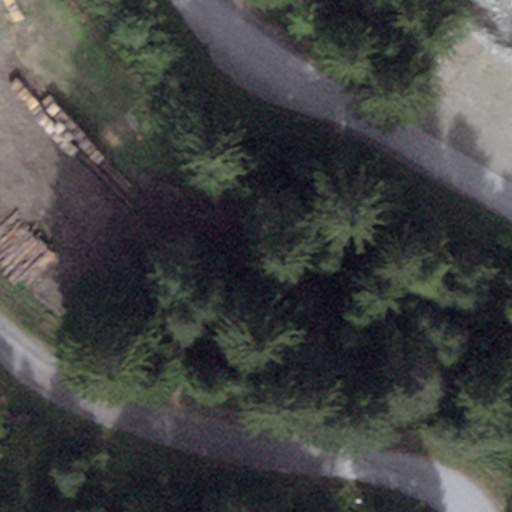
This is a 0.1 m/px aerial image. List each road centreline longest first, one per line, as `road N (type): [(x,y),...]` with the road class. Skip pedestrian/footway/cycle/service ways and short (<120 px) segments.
road 1 (track): [(0,355),(45,391),(123,425),(426,483),(464,497),(476,511)]
road 2 (track): [(207,0),(511,199)]
